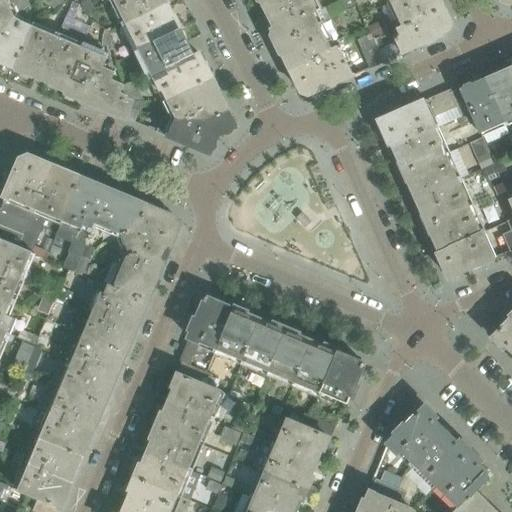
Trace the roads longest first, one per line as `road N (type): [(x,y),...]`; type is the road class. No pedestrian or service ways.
road 1 (residential): [(193,240),(80,511)]
road 2 (residential): [(193,240),(379,321),(420,329)]
road 3 (residential): [(420,329),(328,120)]
road 4 (residential): [(212,193),(11,113)]
road 5 (residential): [(335,511),(401,354),(420,329)]
road 6 (residential): [(485,43),(328,120)]
road 7 (residential): [(272,130),(209,0)]
road 8 (residential): [(511,423),(420,329)]
